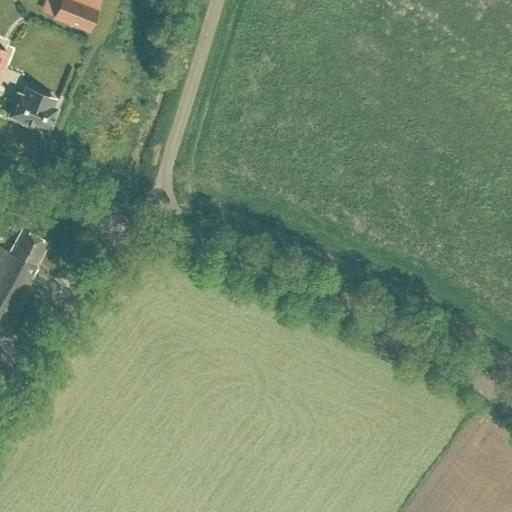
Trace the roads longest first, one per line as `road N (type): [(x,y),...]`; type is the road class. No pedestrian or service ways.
road 1 (tertiary): [(511,401),(473,371),(340,300),(149,221)]
road 2 (unclassified): [(149,221),(217,0)]
road 3 (unclassified): [(0,391),(129,215)]
road 4 (tertiary): [(129,215),(0,174)]
